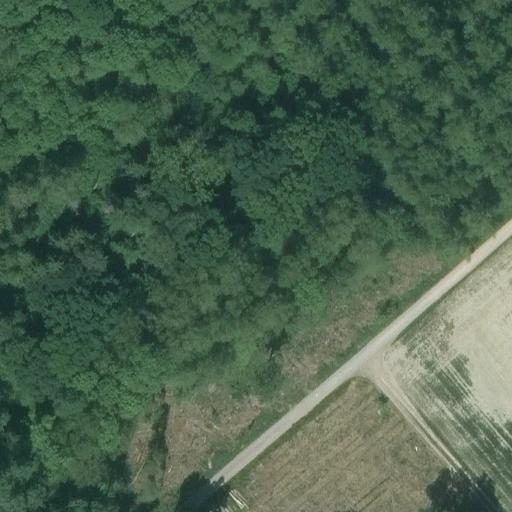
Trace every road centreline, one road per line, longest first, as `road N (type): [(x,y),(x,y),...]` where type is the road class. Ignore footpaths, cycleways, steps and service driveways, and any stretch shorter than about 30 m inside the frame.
road 1 (unclassified): [(511,229),(185,511)]
road 2 (track): [(490,511),(363,357)]
